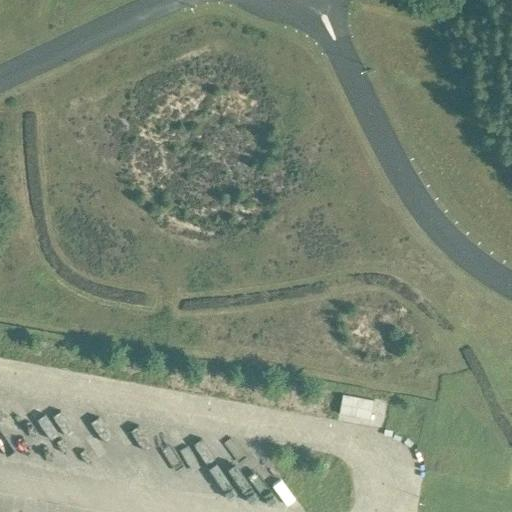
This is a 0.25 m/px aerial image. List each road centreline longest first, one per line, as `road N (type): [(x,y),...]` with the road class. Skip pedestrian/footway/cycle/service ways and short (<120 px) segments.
road 1 (unclassified): [(511,288),(457,248),(366,116),(315,3)]
road 2 (unclassified): [(166,0),(0,79)]
